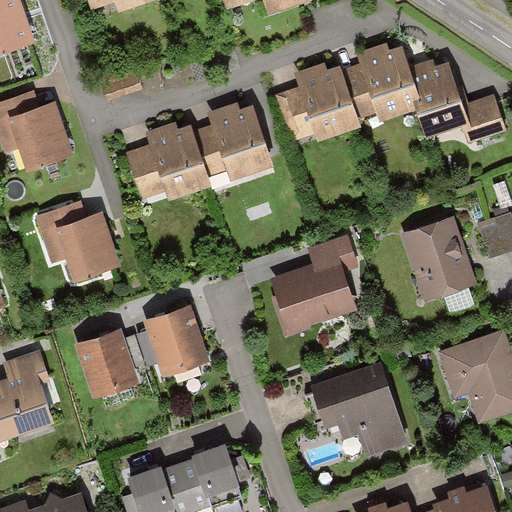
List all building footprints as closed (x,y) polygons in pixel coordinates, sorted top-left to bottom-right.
[(0,0),(0,56),(36,44),(19,0),(0,0)] [(87,0),(91,9),(115,1),(119,15),(162,0),(161,0),(87,0)] [(262,0),(268,15),(276,13),(271,0),(223,0),(228,12),(260,0),(262,0)] [(308,0),(271,0),(276,13),(309,1),(308,0)] [(344,66),(361,114),(379,108),(381,114),(417,102),(413,92),(422,89),(412,60),(405,37),(390,42),(388,36),(357,47),(361,60),(344,66)] [(434,52),(412,60),(422,89),(413,92),(417,102),(427,131),(462,118),(470,139),(479,136),(466,100),(450,54),(437,58),(434,52)] [(301,82),(277,91),(293,138),(316,130),(317,134),(363,118),(361,114),(344,66),(341,58),(328,63),(326,56),(295,67),(301,82)] [(494,90),(466,100),(479,136),(507,125),(494,90)] [(34,91),(0,102),(0,141),(5,155),(19,150),(27,174),(74,158),(56,105),(41,110),(34,91)] [(195,127),(211,172),(229,165),(232,172),(274,157),(253,99),(239,104),(237,98),(209,109),(213,120),(195,127)] [(154,141),(128,150),(143,195),(168,187),(170,192),(213,177),(211,172),(195,127),(192,117),(179,122),(177,117),(149,128),(154,141)] [(83,199),(37,214),(53,261),(67,257),(74,277),(122,261),(104,205),(87,211),(83,199)] [(511,210),(511,209),(478,220),(490,254),(511,246),(511,210)] [(453,211),(401,229),(425,296),(477,277),(453,211)] [(278,292),(273,293),(286,332),(311,323),(309,319),(357,302),(344,265),(359,260),(349,230),(310,244),(316,259),(272,274),(278,292)] [(190,299),(145,314),(149,326),(138,330),(149,362),(159,359),(162,370),(209,354),(190,299)] [(121,321),(75,336),(94,391),(139,375),(136,364),(146,361),(136,330),(125,334),(121,321)] [(511,350),(503,325),(440,348),(457,394),(468,391),(479,420),(511,408),(511,350)] [(0,431),(52,413),(40,378),(50,374),(40,346),(5,358),(9,371),(0,373),(0,431)] [(384,357),(312,381),(327,424),(339,420),(343,430),(360,425),(368,449),(409,435),(384,357)] [(220,511),(235,511),(244,509),(238,492),(243,490),(237,474),(240,473),(226,435),(191,447),(194,454),(180,459),(196,506),(216,499),(220,511)] [(179,511),(196,506),(180,459),(164,465),(162,458),(128,470),(135,488),(122,492),(128,511),(141,511),(142,511),(179,511)] [(433,497),(436,504),(438,511),(499,511),(487,478),(465,486),(464,482),(449,487),(451,491),(433,497)] [(27,495),(0,503),(0,511),(92,511),(83,486),(63,494),(51,488),(47,499),(30,505),(27,495)] [(372,507),(357,511),(414,511),(408,494),(387,502),(385,497),(370,503),(372,507)]
